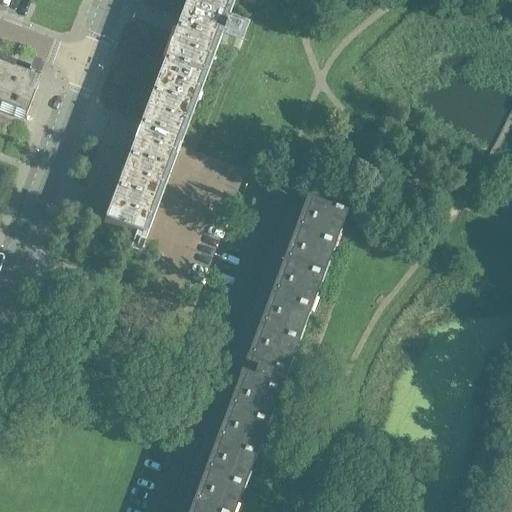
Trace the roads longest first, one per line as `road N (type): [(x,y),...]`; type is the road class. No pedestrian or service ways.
road 1 (residential): [(161,511),(222,346),(13,265)]
road 2 (residential): [(13,265),(89,69)]
road 3 (unknown): [(71,115),(99,142),(86,189),(60,199),(42,191)]
